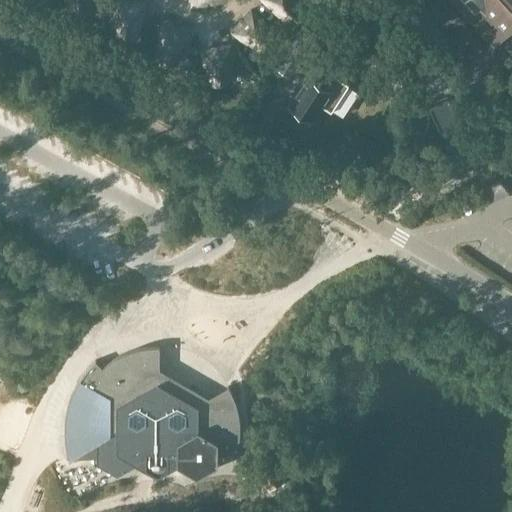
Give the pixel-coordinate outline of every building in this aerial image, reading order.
[(63,0),(68,14),(92,12),(93,0),(63,0)] [(117,0),(113,0),(112,17),(113,38),(137,42),(145,16),(146,3),(117,0)] [(188,0),(189,8),(205,8),(227,2),(227,0),(188,0)] [(259,0),(263,5),(285,23),(302,9),(297,0),(259,0)] [(511,0),(454,0),(492,41),(511,22),(511,0)] [(229,33),(237,41),(261,53),(278,30),(250,8),(229,33)] [(163,23),(158,36),(155,59),(177,66),(190,44),(193,33),(163,23)] [(334,25),(321,46),(331,52),(344,32),(334,25)] [(278,69),(291,76),(312,41),(300,33),(278,69)] [(199,50),(201,63),(208,85),(232,83),(233,59),(230,45),(199,50)] [(393,57),(399,53),(400,51),(396,45),(394,46),(389,50),(393,57)] [(332,73),(316,64),(289,105),(300,113),(301,117),(307,121),(311,120),(322,104),(330,109),(338,97),(331,92),(333,89),(325,84),(332,73)] [(448,86),(429,95),(451,143),(432,156),(444,173),(484,145),(472,128),(468,131),(448,86)] [(102,368),(95,361),(89,367),(84,374),(79,381),(74,388),(71,396),(68,405),(66,413),(65,422),(65,431),(65,439),(66,448),(70,461),(97,459),(97,466),(117,477),(137,468),(157,481),(178,469),(200,480),(218,468),(219,441),(240,442),(240,432),(240,424),(239,416),(237,409),(235,401),(232,394),(228,387),(208,398),(159,369),(159,347),(150,347),(141,348),(133,351),(124,354),(116,357),(109,362),(102,368)] [(255,474),(267,492),(285,479),(272,461),(255,474)]
